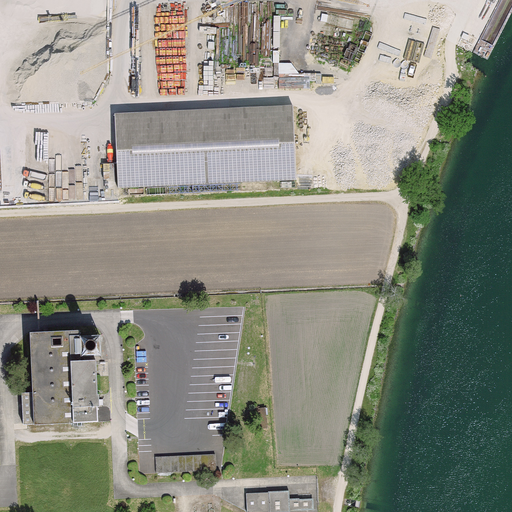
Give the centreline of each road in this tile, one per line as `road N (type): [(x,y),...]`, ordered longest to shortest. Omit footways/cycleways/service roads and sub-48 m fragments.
road 1 (track): [(492,0),(408,195),(340,511)]
road 2 (track): [(0,214),(408,195)]
